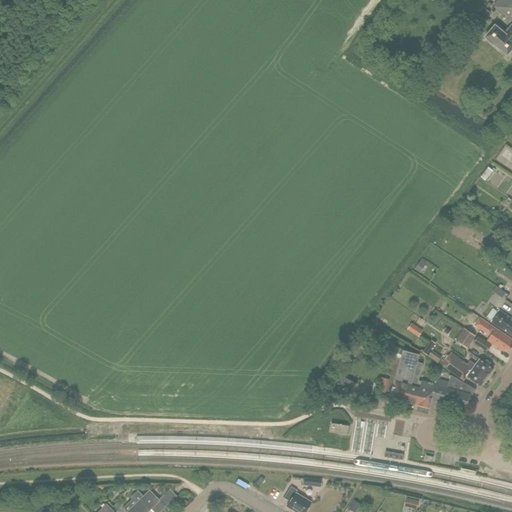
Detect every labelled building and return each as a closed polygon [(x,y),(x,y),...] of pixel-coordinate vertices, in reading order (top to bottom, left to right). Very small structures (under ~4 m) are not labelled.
[(511,0),(498,0),(494,5),(511,20),(511,24),(505,33),(495,25),(485,36),(507,55),(511,49),(511,0)] [(478,15),(484,20),(490,12),(484,8),(478,15)] [(481,176),(488,180),(495,170),(489,165),(481,176)] [(422,259),(415,268),(420,272),(427,262),(422,259)] [(511,276),(500,269),(496,274),(511,284),(511,276)] [(502,298),(506,292),(496,286),(492,291),(502,298)] [(498,311),(492,307),(487,316),(492,319),(491,321),(511,335),(511,319),(499,310),(498,311)] [(473,313),(468,320),(480,327),(485,320),(473,313)] [(409,331),(418,337),(422,330),(413,325),(409,331)] [(456,340),(468,347),(475,336),(464,328),(456,340)] [(506,349),(509,351),(511,346),(511,342),(511,341),(511,340),(495,329),(488,340),(504,351),(506,349)] [(473,342),(487,352),(491,344),(478,335),(473,342)] [(427,355),(435,344),(431,340),(422,352),(427,355)] [(402,349),(385,341),(380,350),(381,350),(380,353),(385,356),(387,353),(399,360),(402,349)] [(411,402),(416,387),(422,363),(417,362),(419,355),(402,350),(390,397),(411,402)] [(438,363),(442,357),(432,350),(428,355),(438,363)] [(469,360),(467,364),(451,352),(442,364),(463,379),(466,376),(480,385),(492,368),(479,358),(475,364),(469,360)] [(416,387),(411,402),(418,404),(417,410),(427,412),(428,408),(429,408),(431,398),(465,407),(467,402),(470,394),(472,395),(475,389),(450,375),(448,382),(436,379),(435,385),(421,382),(420,388),(416,387)] [(330,431),(348,434),(349,426),(331,423),(330,431)] [(384,456),(384,457),(403,460),(403,459),(404,454),(385,451),(384,456)] [(279,499),(288,485),(274,476),(265,491),(279,499)] [(259,487),(264,480),(260,477),(255,484),(259,487)] [(320,486),(321,479),(303,477),(302,485),(320,486)] [(296,490),(290,486),(283,497),(289,501),(286,506),(295,511),(304,511),(311,502),(295,492),(296,490)] [(153,511),(159,511),(165,506),(159,500),(149,489),(142,496),(137,490),(130,497),(132,498),(122,508),(125,511),(147,511),(150,509),(153,511)] [(417,509),(419,500),(406,497),(404,506),(417,509)] [(353,511),(355,511),(361,504),(354,500),(348,509),(353,511)]
